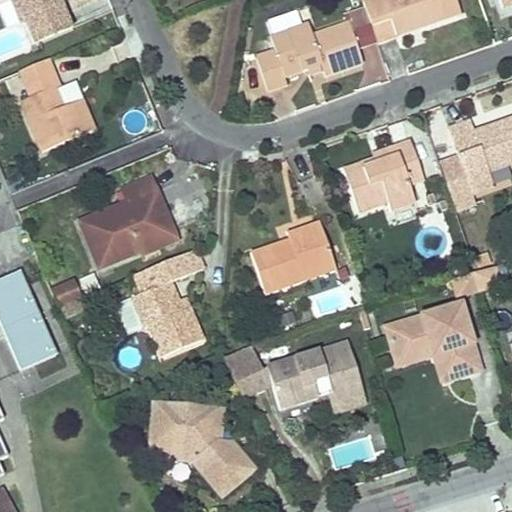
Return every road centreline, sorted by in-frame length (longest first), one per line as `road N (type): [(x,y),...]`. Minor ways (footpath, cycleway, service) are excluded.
road 1 (residential): [(137,0),(193,114),(235,134),(278,128),(511,49)]
road 2 (residential): [(371,511),(511,468)]
